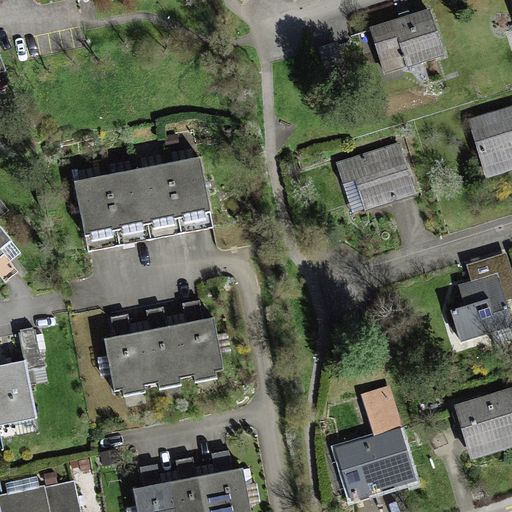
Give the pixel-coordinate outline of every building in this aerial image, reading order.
[(442,3),(375,23),(392,79),(459,59),(442,3)] [(511,103),(463,118),(483,184),(511,175),(511,103)] [(406,142),(333,163),(351,224),(424,204),(406,142)] [(213,227),(200,157),(168,163),(182,234),(213,227)] [(182,234),(168,163),(137,169),(150,240),(182,234)] [(150,240),(137,169),(105,175),(119,246),(150,240)] [(119,246),(105,175),(74,182),(87,252),(119,246)] [(0,278),(35,251),(0,207),(0,278)] [(511,286),(507,266),(446,283),(464,350),(511,336),(511,286)] [(228,375),(218,318),(180,325),(190,381),(228,375)] [(190,381),(180,325),(143,332),(153,388),(190,381)] [(153,388),(143,332),(105,338),(115,395),(153,388)] [(0,426),(37,419),(25,360),(0,365),(0,426)] [(511,391),(454,409),(471,467),(511,455),(511,391)] [(402,419),(335,437),(354,509),(421,492),(402,419)] [(254,511),(245,466),(208,474),(215,511),(254,511)] [(215,511),(208,474),(170,481),(176,511),(215,511)] [(176,511),(170,481),(133,489),(138,511),(176,511)] [(95,511),(90,486),(55,494),(59,511),(95,511)] [(59,511),(55,494),(9,506),(10,511),(59,511)]
